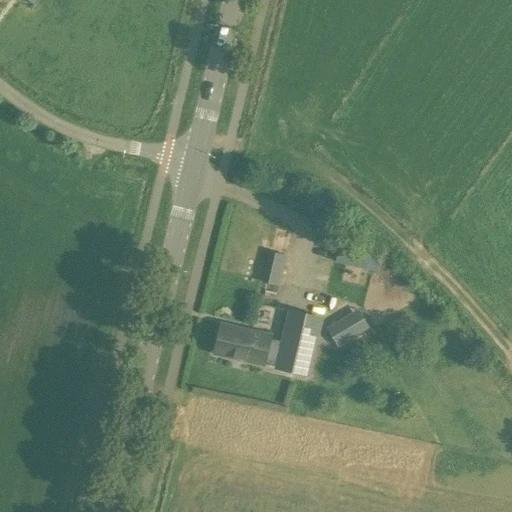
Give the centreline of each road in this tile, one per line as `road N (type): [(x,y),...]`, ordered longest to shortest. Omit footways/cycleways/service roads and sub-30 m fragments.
road 1 (secondary): [(111,511),(196,158)]
road 2 (unclassified): [(196,158),(89,136),(31,114),(0,84)]
road 3 (secondary): [(196,158),(235,0)]
